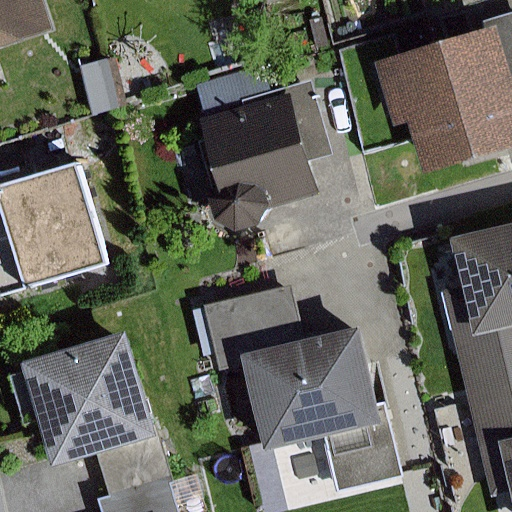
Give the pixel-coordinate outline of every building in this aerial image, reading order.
[(0,0),(0,47),(54,30),(43,0),(0,0)] [(492,31),(511,96),(511,14),(488,22),(492,31)] [(492,31),(374,66),(393,127),(408,122),(424,174),(511,147),(511,96),(492,31)] [(112,59),(81,67),(94,115),(125,107),(112,59)] [(264,67),(197,87),(204,110),(271,90),(264,67)] [(285,90),(290,104),(308,163),(333,155),(310,82),(285,90)] [(290,104),(201,132),(219,192),(212,209),(217,227),(228,234),(244,235),(257,226),(265,212),(318,196),(308,163),(290,104)] [(35,166),(0,175),(0,295),(112,265),(83,163),(37,175),(35,166)] [(511,225),(451,239),(472,335),(511,326),(511,225)] [(295,284),(205,307),(219,363),(241,358),(310,340),(295,284)] [(511,441),(511,326),(472,335),(454,339),(481,449),(500,444),(511,441)] [(310,340),(241,358),(264,454),(324,439),(337,492),(403,476),(385,402),(375,405),(357,329),(310,340)] [(127,332),(20,363),(49,465),(96,452),(156,434),(127,332)] [(156,434),(96,452),(110,498),(169,480),(172,479),(159,434),(156,434)] [(511,441),(500,444),(511,490),(511,441)] [(110,498),(98,501),(101,511),(178,511),(169,480),(110,498)]
